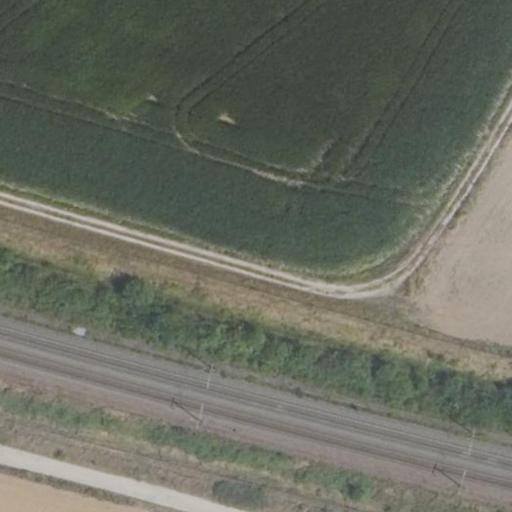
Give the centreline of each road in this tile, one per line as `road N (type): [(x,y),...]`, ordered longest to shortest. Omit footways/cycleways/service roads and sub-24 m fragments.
road 1 (track): [(0,197),(254,272),(332,290),(378,286),(415,261),(511,113)]
road 2 (track): [(223,511),(0,454)]
